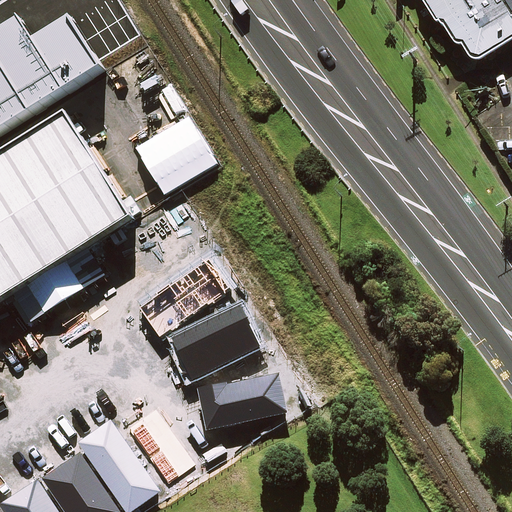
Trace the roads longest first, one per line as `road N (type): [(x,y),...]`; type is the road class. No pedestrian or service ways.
road 1 (secondary): [(511,361),(236,0)]
road 2 (secondary): [(284,0),(511,307)]
